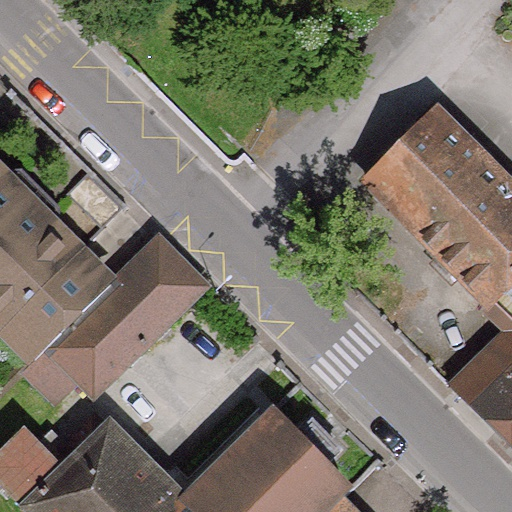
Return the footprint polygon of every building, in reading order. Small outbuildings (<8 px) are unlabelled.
[(511,194),(440,121),(435,121),(371,184),(511,327),(511,194)] [(11,180),(0,169),(0,320),(41,363),(51,353),(118,288),(85,255),(55,223),(63,216),(63,208),(26,172),(19,171),(11,180)] [(133,208),(97,172),(73,196),(108,232),(133,208)] [(118,288),(51,353),(93,398),(96,401),(121,374),(124,378),(214,289),(166,242),(118,288)] [(93,398),(51,353),(41,363),(31,372),(72,416),(76,415),(93,398)] [(511,375),(476,410),(511,446),(511,375)] [(345,450),(319,424),(301,441),(278,418),(192,507),(186,511),(329,511),(341,500),(350,491),(328,468),(345,450)] [(186,511),(192,507),(118,430),(113,434),(100,423),(71,450),(52,430),(38,443),(30,436),(0,464),(0,476),(33,511),(186,511)] [(352,511),(341,500),(329,511),(352,511)]
